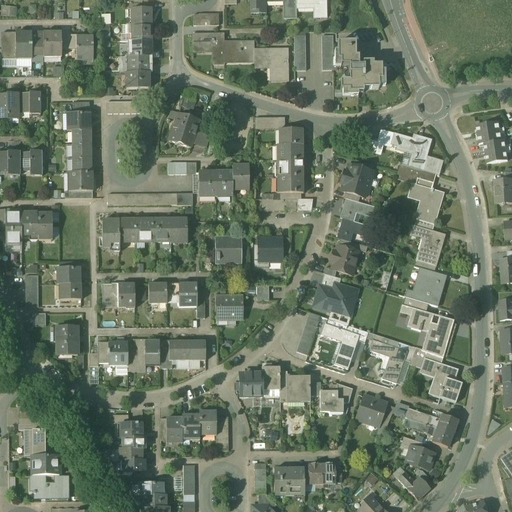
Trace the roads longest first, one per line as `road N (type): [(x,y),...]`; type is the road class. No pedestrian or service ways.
road 1 (tertiary): [(449,488),(476,421),(481,297),(471,196),(438,116)]
road 2 (residential): [(264,337),(317,226),(324,125)]
road 3 (residential): [(35,362),(87,396),(118,401),(172,396),(221,375)]
road 4 (residential): [(264,337),(279,356),(304,367),(408,400)]
road 5 (residential): [(145,130),(144,176),(117,180),(110,174),(110,132),(124,121),(139,125)]
road 6 (residential): [(324,125),(178,75)]
